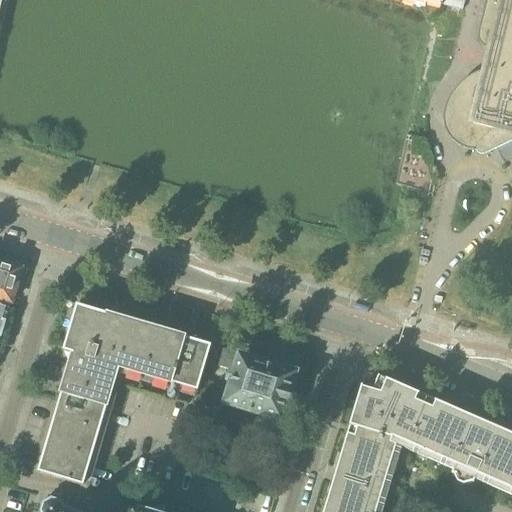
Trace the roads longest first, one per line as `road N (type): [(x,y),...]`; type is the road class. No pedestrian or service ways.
road 1 (tertiary): [(342,322),(64,237)]
road 2 (residential): [(64,237),(0,455)]
road 3 (residential): [(342,322),(288,511)]
road 4 (tertiary): [(511,386),(342,322)]
